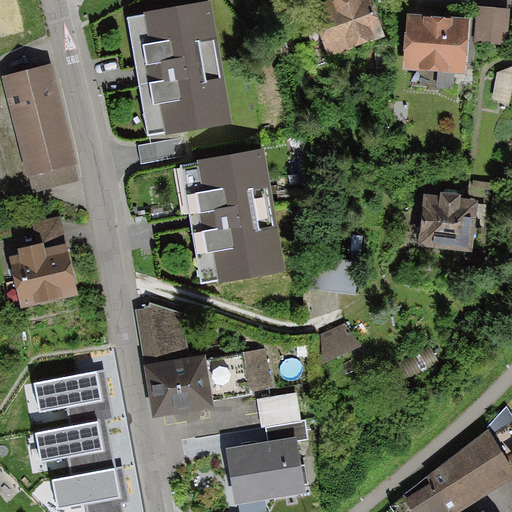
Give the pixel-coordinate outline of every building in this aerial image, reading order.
[(370,0),(347,0),(310,14),(329,64),(386,42),(370,0)] [(145,19),(128,22),(149,140),(166,137),(167,140),(234,128),(213,5),(144,17),(145,19)] [(474,45),(508,48),(511,11),(478,8),(474,45)] [(471,23),(408,17),(403,73),(466,78),(471,23)] [(79,168),(53,66),(2,79),(28,179),(31,178),(35,194),(80,183),(76,169),(79,168)] [(492,99),(509,109),(511,93),(511,69),(498,74),(492,99)] [(287,276),(265,152),(197,164),(197,166),(182,169),(203,287),(219,284),(220,288),(287,276)] [(441,202),(425,200),(419,251),(474,257),(479,206),(462,204),(462,201),(441,199),(441,202)] [(38,243),(17,248),(18,253),(7,256),(20,308),(79,294),(60,213),(32,220),(38,243)] [(357,297),(361,264),(312,257),(308,291),(357,297)] [(146,369),(192,361),(184,315),(150,305),(148,311),(136,313),(146,369)] [(323,367),(362,349),(346,323),(322,335),(323,367)] [(245,354),(252,393),(273,389),(266,350),(245,354)] [(252,393),(245,354),(207,360),(214,404),(253,398),(252,393)] [(144,370),(153,423),(216,412),(214,404),(207,360),(207,359),(192,361),(146,369),(144,370)] [(72,476),(115,468),(105,420),(114,418),(105,370),(97,372),(103,400),(68,406),(72,427),(98,422),(103,449),(68,456),(72,476)] [(100,385),(97,372),(35,384),(40,412),(68,406),(103,400),(100,385)] [(297,394),(257,401),(262,429),(266,429),(302,423),(297,394)] [(72,427),(36,434),(42,461),(68,456),(103,449),(100,434),(98,422),(72,427)] [(302,423),(266,429),(269,446),(298,442),(309,440),(307,422),(302,423)] [(511,425),(492,438),(511,472),(511,425)] [(489,433),(393,505),(397,511),(465,511),(511,483),(511,472),(492,438),(489,433)] [(226,453),(235,510),(307,498),(298,442),(269,446),(226,453)] [(115,468),(120,498),(87,504),(88,511),(122,511),(121,503),(129,502),(123,467),(115,468)] [(52,480),(58,509),(87,504),(120,498),(117,482),(115,468),(72,476),(52,480)]
